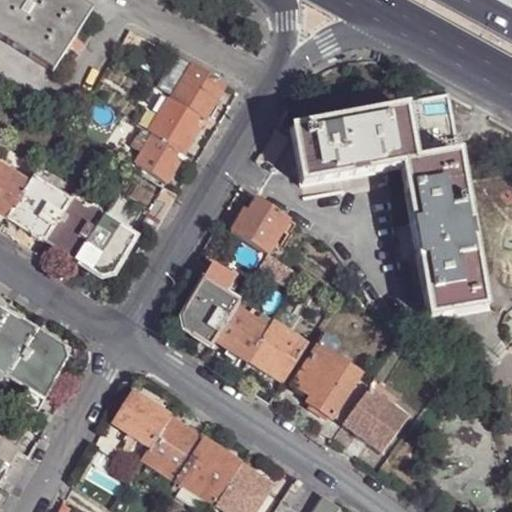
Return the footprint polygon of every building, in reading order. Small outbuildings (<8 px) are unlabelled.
[(0,0),(0,24),(55,59),(91,3),(86,0),(0,0)] [(216,91),(226,75),(193,55),(173,87),(206,108),(216,91)] [(406,90),(407,97),(292,118),(300,174),(402,156),(424,282),(429,308),(487,298),(476,234),(457,126),(449,83),(406,90)] [(158,106),(149,120),(154,123),(178,139),(185,142),(192,131),(196,125),(189,121),(198,108),(162,84),(151,100),(158,106)] [(149,120),(141,115),(130,134),(142,144),(136,154),(166,174),(172,164),(176,157),(170,153),(178,139),(154,123),(149,120)] [(0,202),(6,206),(33,165),(32,164),(27,171),(0,153),(0,202)] [(70,189),(33,165),(6,206),(27,220),(43,229),(70,189)] [(159,174),(151,170),(145,179),(154,184),(159,174)] [(87,195),(73,184),(70,189),(43,229),(64,242),(75,249),(104,205),(102,203),(102,202),(99,196),(93,194),(87,195)] [(270,243),(289,208),(258,188),(250,201),(246,207),(242,204),(233,219),(270,243)] [(136,225),(104,205),(75,249),(94,262),(100,266),(114,263),(136,225)] [(237,297),(240,291),(227,282),(236,268),(212,252),(182,305),(185,320),(191,324),(211,336),(216,329),(237,297)] [(378,307),(380,304),(369,289),(364,298),(378,307)] [(257,310),(237,297),(216,329),(235,340),(249,349),(273,311),(261,303),(257,310)] [(12,316),(0,308),(0,376),(6,381),(8,379),(37,332),(12,316)] [(307,333),(273,311),(249,349),(267,361),(283,371),(307,333)] [(368,377),(375,368),(335,343),(342,331),(326,321),(322,329),(311,347),(294,375),(311,386),(307,391),(315,397),(332,408),(334,405),(343,411),(368,377)] [(311,347),(322,329),(319,327),(307,344),(311,347)] [(56,344),(37,332),(8,379),(23,388),(17,397),(35,408),(66,361),(63,349),(56,344)] [(378,385),(368,377),(343,411),(341,414),(343,416),(363,431),(381,444),(408,408),(394,397),(401,387),(385,376),(378,385)] [(151,448),(170,419),(153,408),(134,396),(115,425),(129,435),(151,448)] [(187,430),(170,419),(151,448),(142,461),(177,483),(203,441),(187,430)] [(0,421),(0,439),(9,445),(17,432),(0,421)] [(0,481),(17,450),(9,445),(0,439),(0,481)] [(220,451),(203,441),(177,483),(172,490),(178,494),(182,487),(188,491),(196,496),(214,507),(241,465),(220,451)] [(262,478),(241,465),(214,507),(221,511),(256,511),(273,486),(262,478)] [(178,494),(172,490),(167,497),(179,505),(188,491),(182,487),(178,494)] [(191,511),(210,511),(214,507),(196,496),(188,510),(191,511)] [(331,504),(322,498),(312,511),(338,511),(340,511),(331,504)]
